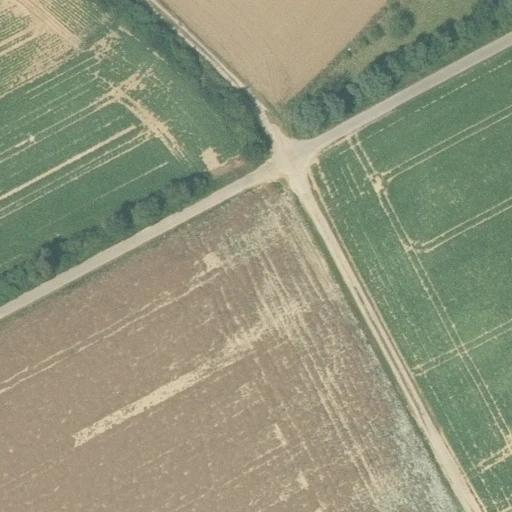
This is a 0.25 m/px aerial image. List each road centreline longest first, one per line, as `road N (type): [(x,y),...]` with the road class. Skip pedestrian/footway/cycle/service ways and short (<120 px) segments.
road 1 (track): [(285,157),(474,511)]
road 2 (track): [(285,157),(0,311)]
road 3 (track): [(511,36),(285,157)]
road 4 (track): [(139,0),(240,87),(285,157)]
